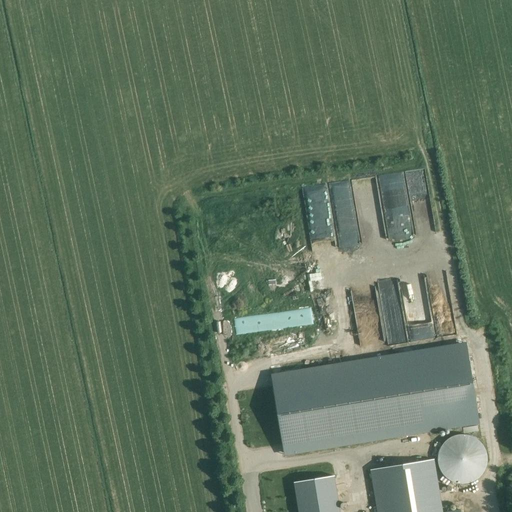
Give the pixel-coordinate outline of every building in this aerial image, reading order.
[(412,222),(358,221),(337,221),(337,241),(412,241),(412,222)] [(467,342),(271,374),(284,456),(480,424),(467,342)] [(481,443),(480,442),(478,440),(476,438),(474,437),(471,436),(469,435),(467,435),(464,435),(461,435),(459,435),(456,435),(454,436),(452,437),(449,438),(447,440),(445,442),(444,444),(442,446),(441,448),(440,450),(439,453),(438,455),(438,458),(438,459),(438,462),(439,464),(439,467),(440,469),(441,471),(443,474),(444,476),(446,477),(448,479),(450,480),(453,482),(455,482),(458,483),(460,484),(463,484),(465,484),(468,483),(470,482),(473,482),(475,480),(477,479),(479,477),(481,476),(483,474),(484,471),(485,469),(486,467),(487,464),(487,462),(487,459),(487,457),(487,454),(486,451),(485,449),(484,447),(483,445),(481,443)] [(461,511),(461,510),(445,511),(442,511),(435,460),(370,470),(376,511),(461,511)] [(340,511),(334,476),(294,482),(298,511),(340,511)]
